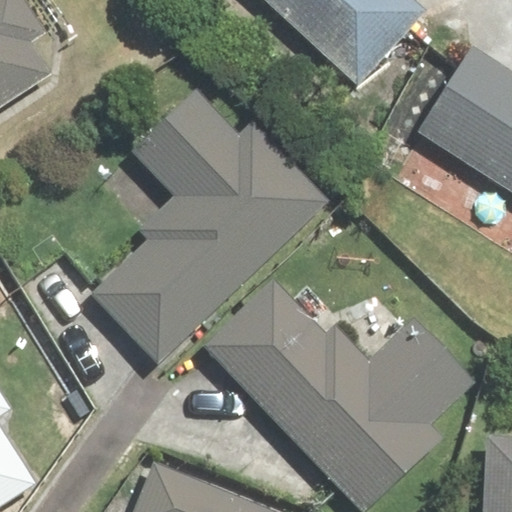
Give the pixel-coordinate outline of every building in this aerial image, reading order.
[(0,0),(0,122),(65,84),(42,44),(52,38),(28,0),(0,0)] [(272,0),(361,87),(436,10),(425,0),(272,0)] [(511,69),(486,53),(432,138),(511,188),(511,69)] [(341,198),(220,81),(146,158),(178,189),(141,227),(156,241),(97,303),(171,375),(341,198)] [(285,279),(212,346),(364,511),(377,511),(455,440),(441,424),(482,386),(421,319),(378,359),(345,323),(334,333),(285,279)] [(18,406),(0,378),(0,511),(44,484),(1,417),(18,406)] [(511,511),(511,440),(494,440),(490,511),(511,511)] [(286,511),(166,462),(144,511),(286,511)]
